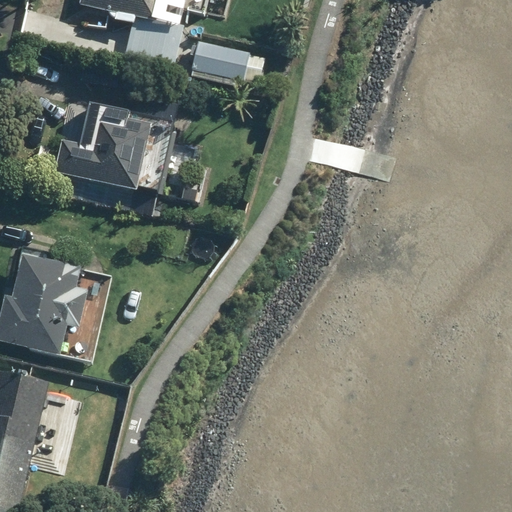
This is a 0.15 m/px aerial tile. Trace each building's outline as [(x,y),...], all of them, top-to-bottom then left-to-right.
[(79,0),(78,8),(148,26),(153,0),(79,0)] [(197,46),(190,72),(242,85),(249,58),(197,46)] [(68,113),(52,179),(133,199),(149,133),(68,113)] [(20,263),(0,343),(0,346),(57,361),(79,277),(20,263)] [(18,511),(48,388),(0,377),(0,511),(18,511)]
